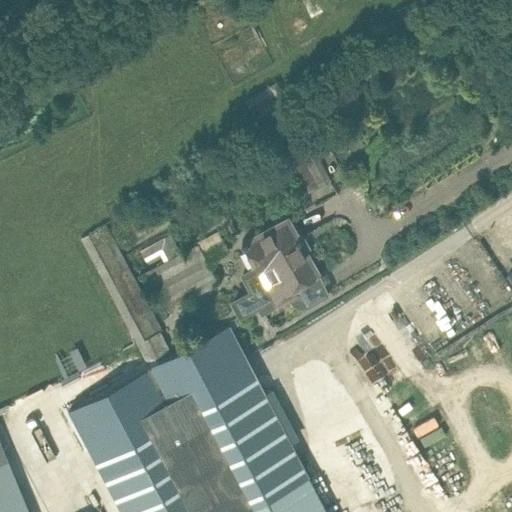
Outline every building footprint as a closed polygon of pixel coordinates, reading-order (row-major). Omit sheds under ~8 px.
[(249,96),(259,116),(282,105),(272,85),(249,96)] [(272,121),(309,191),(331,178),(295,109),(272,121)] [(147,230),(169,219),(169,218),(158,196),(143,205),(147,212),(140,216),(135,207),(113,220),(127,246),(149,233),(147,230)] [(252,287),(232,297),(240,315),(261,305),(263,309),(276,302),(277,304),(290,297),(291,298),(291,299),(292,300),(293,301),(293,302),(294,303),(295,303),(296,304),(297,304),(298,305),(299,305),(301,305),(302,305),(303,305),(304,305),(305,305),(306,305),(307,304),(308,304),(309,303),(331,291),(322,272),(309,248),(311,246),(303,229),(299,232),(289,212),(243,237),(257,265),(244,271),(252,287)] [(218,327),(200,336),(172,351),(161,330),(163,328),(106,222),(81,237),(148,363),(74,402),(80,413),(90,408),(109,444),(135,430),(132,424),(163,407),(159,400),(175,391),(235,358),(218,327)] [(144,272),(165,312),(219,282),(208,261),(230,249),(219,229),(197,241),(198,243),(181,252),(171,232),(140,249),(146,260),(161,252),(165,260),(144,272)] [(486,336),(495,354),(511,346),(511,338),(506,326),(486,336)] [(382,344),(358,358),(372,382),(396,367),(382,344)] [(343,453),(374,438),(364,417),(333,433),(343,453)] [(32,511),(0,419),(0,511),(32,511)] [(119,462),(103,470),(125,511),(329,511),(309,474),(237,511),(190,511),(189,508),(181,511),(178,511),(143,444),(116,458),(119,462)] [(449,488),(461,482),(448,456),(436,462),(449,488)]
